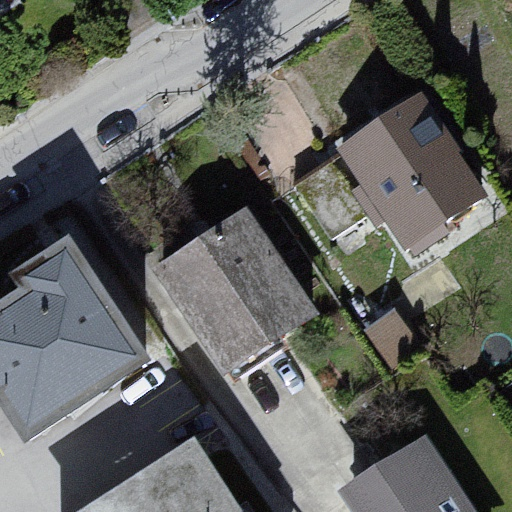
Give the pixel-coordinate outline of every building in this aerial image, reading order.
[(0,0),(0,8),(13,0),(0,0)] [(346,150),(413,251),(487,202),(421,101),(346,150)] [(251,212),(162,268),(232,379),(321,323),(251,212)] [(35,299),(0,321),(0,395),(31,443),(151,365),(70,241),(18,274),(35,299)] [(245,511),(198,440),(89,511),(245,511)] [(477,511),(433,440),(343,493),(356,511),(477,511)]
